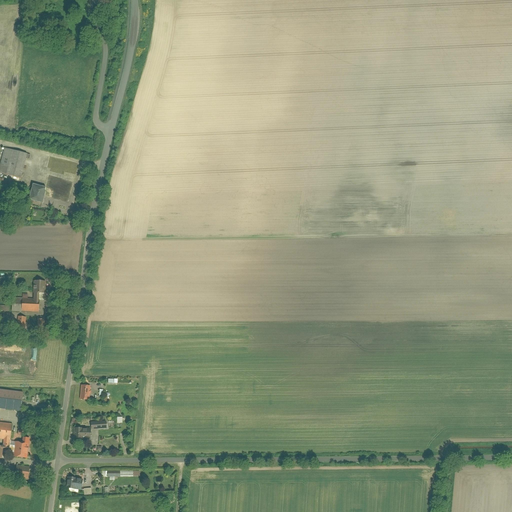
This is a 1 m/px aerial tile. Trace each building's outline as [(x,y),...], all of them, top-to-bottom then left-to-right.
[(26,154),(4,149),(0,164),(0,173),(20,178),(26,154)] [(44,188),(31,185),(27,200),(40,204),(42,195),(44,188)] [(46,296),(47,282),(35,281),(35,295),(41,295),(46,296)] [(13,297),(13,310),(23,311),(24,299),(24,298),(13,297)] [(24,299),(23,311),(23,313),(40,313),(41,301),(41,300),(35,300),(29,300),(24,299)] [(26,317),(19,316),(17,333),(25,334),(26,317)] [(45,319),(38,319),(37,332),(44,333),(45,324),(48,324),(48,322),(45,321),(45,319)] [(33,348),(29,373),(35,374),(38,349),(33,348)] [(90,386),(81,385),(79,398),(88,400),(90,386)] [(0,389),(0,408),(20,411),(22,392),(0,389)] [(106,421),(91,422),(91,429),(106,428),(106,421)] [(12,424),(0,422),(0,439),(10,440),(12,424)] [(81,428),(74,428),(73,438),(80,438),(80,437),(90,437),(90,429),(81,429),(81,428)] [(27,444),(13,443),(12,455),(26,456),(27,444)] [(29,467),(18,465),(16,477),(27,479),(29,467)] [(83,479),(68,477),(68,480),(67,488),(81,490),(83,479)]
